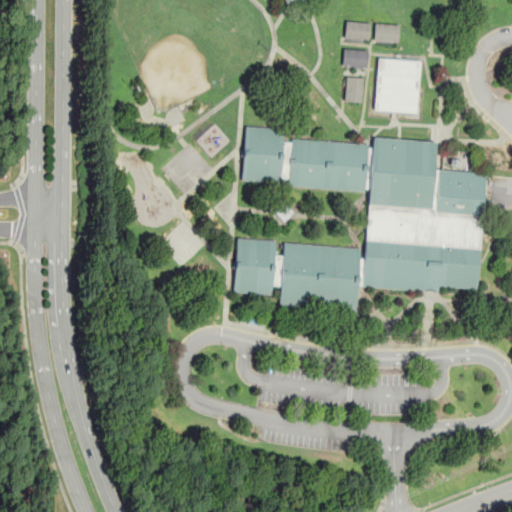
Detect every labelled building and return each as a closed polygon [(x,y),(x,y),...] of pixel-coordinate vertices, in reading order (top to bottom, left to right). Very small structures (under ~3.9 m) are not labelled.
[(368,40),(369,22),(344,20),(343,38),(368,40)] [(398,24),(373,22),(372,39),(397,41),(398,24)] [(365,66),(366,50),(342,48),(341,65),(365,66)] [(415,113),(418,60),(377,57),(373,110),(415,113)] [(342,99),(359,102),(362,78),(345,76),(342,99)] [(475,289),(485,173),(467,172),(469,157),(434,154),(435,142),(371,137),(371,146),(282,138),(283,130),(244,127),(240,181),(368,192),(363,250),(282,242),(281,255),(274,254),(275,242),(236,238),(231,292),(276,296),(275,304),(355,311),(357,285),(437,292),(438,286),(475,289)]
